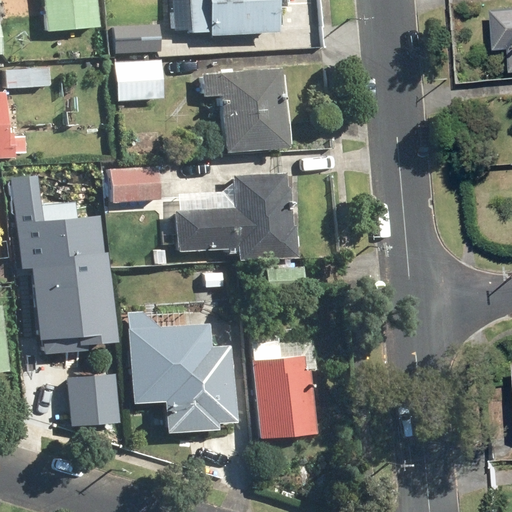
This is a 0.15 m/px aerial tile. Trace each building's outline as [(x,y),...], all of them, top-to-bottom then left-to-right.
[(85,0),(40,0),(43,32),(88,28),(85,0)] [(201,0),(202,35),(266,34),(265,0),(201,0)] [(304,0),(278,0),(278,8),(304,9),(304,0)] [(110,65),(111,104),(154,103),(153,64),(110,65)] [(44,70),(0,71),(0,92),(44,91),(44,70)] [(207,77),(209,151),(279,149),(277,75),(207,77)] [(101,173),(102,205),(153,202),(151,170),(101,173)] [(281,262),(278,175),(172,179),(175,266),(281,262)] [(32,263),(41,354),(114,346),(101,219),(43,225),(39,181),(16,183),(24,264),(32,263)] [(297,307),(295,270),(259,271),(260,308),(297,307)] [(217,321),(121,327),(128,445),(225,439),(217,321)] [(303,359),(241,363),(246,442),(308,439),(303,359)]
